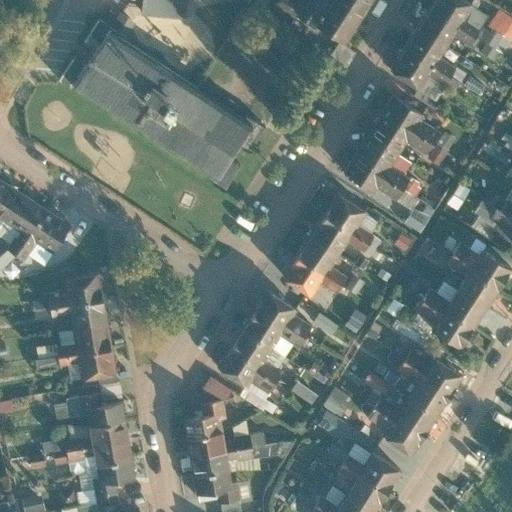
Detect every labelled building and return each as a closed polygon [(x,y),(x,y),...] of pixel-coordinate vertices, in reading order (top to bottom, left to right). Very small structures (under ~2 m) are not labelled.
[(140,0),(140,14),(185,17),(186,0),(140,0)] [(305,15),(314,0),(288,0),(286,3),(305,15)] [(314,0),(305,15),(344,40),(370,0),(314,0)] [(434,0),(391,67),(418,86),(413,94),(431,104),(456,63),(441,54),(455,33),(471,42),(489,12),(474,3),(475,0),(434,0)] [(486,23),(491,26),(478,48),(496,59),(511,34),(511,14),(497,5),(486,23)] [(78,87),(230,182),(268,123),(115,28),(78,87)] [(393,93),(344,171),(374,191),(377,186),(397,198),(411,175),(393,163),(407,138),(428,151),(441,128),(423,117),(426,112),(393,93)] [(71,222),(0,175),(0,216),(20,229),(8,247),(24,258),(36,240),(52,251),(71,222)] [(340,188),(284,271),(315,291),(321,281),(338,292),(348,273),(335,266),(351,241),(365,250),(376,233),(362,224),(373,208),(340,188)] [(413,203),(402,219),(419,230),(430,213),(413,203)] [(511,206),(507,203),(499,214),(511,221),(511,206)] [(457,259),(502,291),(511,277),(511,267),(489,251),(482,260),(465,249),(457,259)] [(467,280),(462,287),(490,308),(502,291),(457,259),(450,268),(467,280)] [(142,511),(132,511),(110,511),(106,480),(135,475),(122,400),(103,402),(98,373),(116,370),(100,268),(65,273),(75,340),(55,343),(58,366),(78,362),(80,375),(96,373),(99,392),(77,395),(80,412),(87,412),(89,431),(65,435),(67,447),(52,449),(54,463),(94,456),(97,475),(93,477),(97,502),(78,506),(78,511),(142,511)] [(268,285),(218,364),(248,384),(252,379),(271,391),(283,370),(265,359),(280,336),(299,347),(314,324),(294,312),(298,304),(268,285)] [(435,295),(477,325),(490,308),(462,287),(456,296),(441,285),(435,295)] [(435,325),(463,345),(477,325),(435,295),(428,304),(443,314),(435,325)] [(410,352),(404,362),(452,393),(466,372),(436,354),(429,364),(410,352)] [(409,396),(439,415),(452,393),(404,362),(398,370),(418,383),(409,396)] [(368,367),(362,378),(383,391),(390,380),(368,367)] [(385,393),(380,400),(429,431),(439,415),(409,396),(404,404),(385,393)] [(184,416),(196,492),(217,489),(220,511),(243,511),(238,479),(232,480),(230,460),(253,456),(250,434),(226,439),(222,416),(226,416),(223,398),(197,402),(199,413),(184,416)] [(416,452),(429,431),(380,400),(375,408),(394,421),(386,433),(416,452)] [(374,511),(384,498),(396,479),(404,467),(376,450),(367,464),(348,451),(336,468),(358,480),(340,507),(321,493),(310,509),(314,511),(374,511)] [(46,511),(44,492),(22,495),(24,511),(46,511)]
